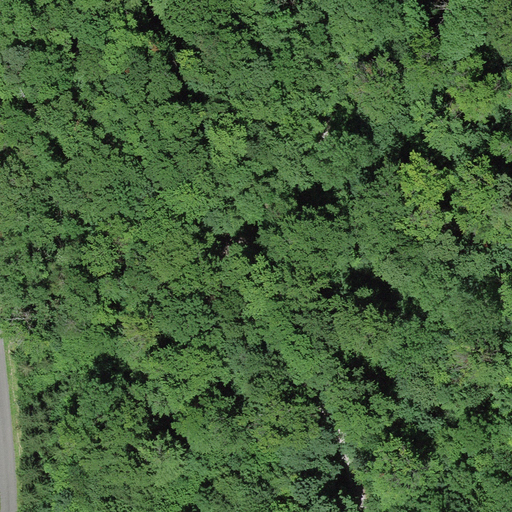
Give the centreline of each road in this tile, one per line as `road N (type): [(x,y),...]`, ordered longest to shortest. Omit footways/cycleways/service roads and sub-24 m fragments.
road 1 (track): [(228,267),(133,159),(91,94),(77,0)]
road 2 (track): [(341,0),(318,164),(300,198),(228,267)]
road 3 (track): [(228,267),(334,421),(353,463),(361,511)]
road 4 (unclassified): [(14,511),(0,356)]
